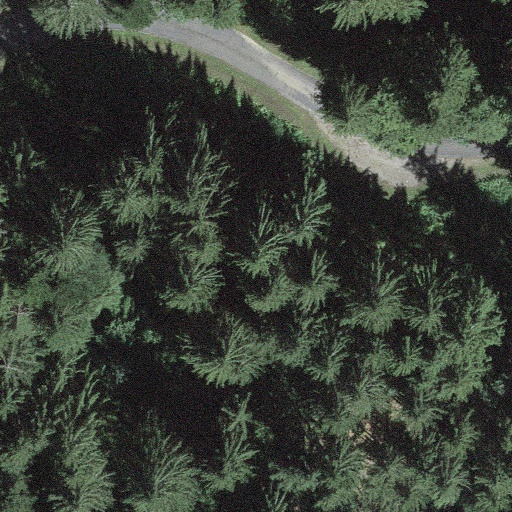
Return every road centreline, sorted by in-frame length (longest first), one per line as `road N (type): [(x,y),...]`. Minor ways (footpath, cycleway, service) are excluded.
road 1 (track): [(511,155),(411,155),(343,131),(184,30),(105,12),(32,19),(0,32)]
road 2 (track): [(184,30),(361,16),(401,0)]
